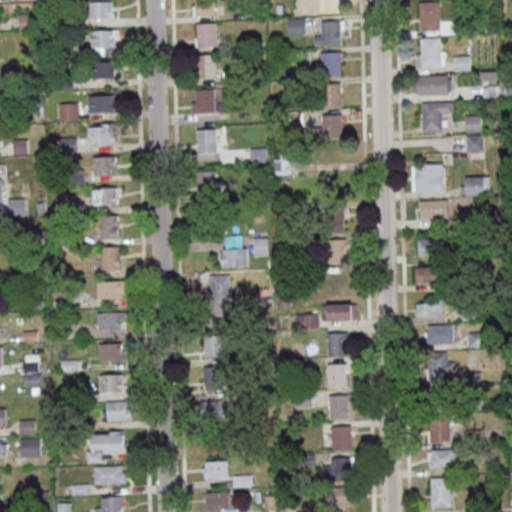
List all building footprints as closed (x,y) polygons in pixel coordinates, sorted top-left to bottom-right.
[(194,0),(211,0),(212,14),(195,15),(194,0)] [(336,0),(337,8),(311,10),(311,5),(314,5),(313,1),(319,1),(318,0),(336,0)] [(87,1),(108,1),(109,18),(88,18),(87,1)] [(418,2),(436,1),(438,32),(419,33),(418,2)] [(63,12),(76,12),(76,25),(63,26),(63,12)] [(18,28),(17,15),(34,14),(35,28),(18,28)] [(302,33),(287,34),(286,18),(302,17),(302,33)] [(456,19),(471,18),(472,33),(456,34),(456,19)] [(339,43),(313,44),(313,36),(320,35),(320,21),(338,20),(339,43)] [(213,22),(214,45),(196,45),(195,23),(213,22)] [(90,29),(116,29),(116,38),(111,38),(112,47),(90,47),(90,29)] [(438,37),(439,51),(442,51),(443,64),(440,64),(440,66),(421,66),(421,65),(415,65),(415,54),(420,53),(419,38),(438,37)] [(72,41),(72,56),(58,56),(58,41),(72,41)] [(339,75),(322,76),(320,52),(337,51),(339,75)] [(213,53),(214,76),(195,77),(194,54),(213,53)] [(468,69),(453,70),(452,55),(468,55),(468,69)] [(90,61),(111,60),(112,77),(91,77),(90,61)] [(479,72),(495,71),(496,80),(480,81),(479,72)] [(58,74),(71,74),(71,88),(58,88),(58,74)] [(416,95),(415,76),(446,75),(446,78),(454,78),(454,87),(446,87),(447,93),(416,95)] [(338,105),(320,107),(319,83),(337,82),(338,105)] [(493,85),(494,96),(487,97),(487,95),(483,96),(482,87),(487,87),(487,85),(493,85)] [(213,111),(190,112),(190,102),(194,102),(193,89),(212,88),(213,110),(213,111)] [(213,110),(212,88),(221,88),(221,95),(224,94),(225,109),(213,110)] [(87,112),(87,95),(109,94),(109,102),(111,102),(112,111),(87,112)] [(450,101),(451,112),(439,112),(440,130),(421,131),(420,102),(450,101)] [(57,103),(74,102),(74,119),(57,119),(57,103)] [(287,125),(286,112),(301,111),(301,125),(287,125)] [(22,121),(7,122),(6,113),(22,112),(22,121)] [(340,114),(340,137),(313,138),(312,127),(321,127),(321,115),(340,114)] [(464,115),(479,114),(479,130),(464,131),(464,115)] [(86,126),(99,126),(99,124),(109,123),(109,132),(112,132),(112,142),(109,142),(109,143),(86,143),(86,126)] [(194,129),(213,128),(215,151),(196,152),(194,129)] [(481,134),(482,151),(466,152),(465,135),(481,134)] [(58,137),(74,136),(75,150),(58,151),(58,137)] [(26,152),(12,153),(11,139),(25,139),(26,152)] [(273,174),(273,144),(286,144),(286,165),(287,165),(287,173),(273,174)] [(249,162),(248,147),(263,147),(263,161),(249,162)] [(91,156),(113,155),(113,172),(92,172),(91,156)] [(441,163),(441,190),(414,191),(414,190),(411,190),(410,166),(413,166),(413,164),(441,163)] [(65,169),(81,168),(82,181),(66,182),(65,169)] [(195,171),(214,170),(214,182),(220,181),(221,193),(196,194),(195,171)] [(464,177),(487,176),(488,194),(464,195),(464,190),(461,190),(460,186),(464,185),(464,177)] [(91,187),(114,186),(114,204),(92,204),(91,187)] [(7,215),(6,199),(23,198),(23,214),(7,215)] [(445,199),(446,216),(418,218),(418,201),(445,199)] [(59,214),(58,201),(80,201),(80,214),(59,214)] [(341,230),(324,231),(323,215),(321,215),(321,208),(341,207),(341,230)] [(99,238),(98,214),(115,214),(116,237),(99,238)] [(51,236),(75,235),(76,244),(51,245),(51,236)] [(240,248),(224,248),(224,235),(240,235),(240,248)] [(266,255),(248,255),(247,238),(265,237),(266,255)] [(344,262),(327,263),(326,239),(342,238),(344,262)] [(416,239),(442,238),(442,253),(417,254),(416,239)] [(100,269),(99,246),(116,245),(116,257),(117,257),(117,269),(100,269)] [(220,265),(219,249),(224,248),(240,248),(246,248),(246,264),(220,265)] [(413,282),(413,267),(434,267),(434,262),(442,262),(442,280),(441,280),(441,282),(413,282)] [(11,279),(10,266),(25,266),(25,278),(11,279)] [(196,271),(206,271),(206,279),(196,279),(196,271)] [(228,274),(230,327),(207,327),(206,311),(210,311),(209,275),(228,274)] [(96,280),(122,280),(123,291),(117,291),(117,296),(96,297),(96,280)] [(40,308),(20,309),(20,299),(40,298),(40,308)] [(418,316),(416,316),(415,304),(417,304),(417,303),(435,302),(435,300),(440,299),(441,316),(418,316)] [(320,304),(348,303),(349,318),(325,319),(325,315),(320,315),(320,304)] [(460,319),(460,304),(475,304),(475,319),(460,319)] [(96,312),(123,311),(123,320),(118,320),(119,328),(97,328),(96,312)] [(294,313),(316,312),(317,326),(307,326),(307,323),(295,323),(294,313)] [(425,325),(450,324),(451,342),(426,342),(425,325)] [(22,340),(21,330),(35,330),(35,340),(22,340)] [(327,356),(326,332),(345,331),(346,355),(327,356)] [(467,346),(467,332),(482,331),(483,346),(467,346)] [(203,335),(222,334),(222,357),(203,357),(203,335)] [(119,341),(120,359),(98,359),(98,342),(119,341)] [(446,379),(427,380),(427,379),(426,379),(425,368),(427,368),(426,352),(444,351),(445,362),(452,361),(453,371),(446,371),(446,379)] [(74,359),(74,369),(59,370),(59,360),(74,359)] [(21,361),(35,360),(36,370),(22,371),(21,361)] [(326,387),(325,364),(344,363),(345,386),(326,387)] [(221,365),(222,388),(204,389),(203,366),(221,365)] [(464,382),(463,372),(478,371),(479,381),(464,382)] [(98,374),(124,373),(125,391),(98,391),(98,374)] [(38,384),(23,385),(22,374),(38,374),(38,384)] [(428,387),(449,386),(450,404),(428,405),(427,394),(429,394),(428,387)] [(61,387),(75,387),(75,397),(61,397),(61,387)] [(309,391),(310,405),(294,406),(294,392),(309,391)] [(346,418),(329,419),(327,395),(345,394),(346,418)] [(479,409),(464,410),(463,398),(478,397),(479,409)] [(202,401),(220,400),(220,419),(202,419),(202,401)] [(105,401),(124,401),(125,408),(129,408),(129,416),(125,416),(125,419),(105,419),(105,401)] [(428,414),(446,414),(447,440),(429,440),(428,414)] [(19,419),(34,418),(34,433),(19,434),(19,419)] [(75,429),(75,420),(89,420),(89,429),(75,429)] [(331,450),(330,426),(347,425),(349,449),(331,450)] [(463,430),(478,429),(478,443),(464,444),(463,430)] [(92,449),(90,450),(89,434),(109,434),(109,432),(121,431),(121,452),(103,452),(102,449),(92,449)] [(20,455),(20,438),(39,437),(39,454),(20,455)] [(453,448),(454,466),(429,468),(428,456),(430,456),(429,450),(453,448)] [(84,450),(90,450),(92,449),(92,452),(99,451),(100,461),(85,462),(84,450)] [(312,464),(294,465),(294,454),(312,453),(312,464)] [(330,481),(330,474),(320,475),(320,466),(329,466),(329,457),(351,456),(352,471),(350,471),(351,480),(330,481)] [(205,460),(225,459),(225,476),(206,477),(205,460)] [(94,482),(93,465),(121,464),(121,472),(125,472),(125,481),(94,482)] [(231,475),(249,474),(249,486),(232,486),(231,475)] [(448,477),(449,506),(431,507),(429,478),(448,477)] [(71,483),(88,482),(88,493),(72,493),(71,483)] [(323,488),(346,486),(347,504),(324,506),(323,488)] [(205,509),(204,492),(225,490),(226,508),(205,509)] [(283,509),(282,492),(301,491),(301,508),(283,509)] [(262,495),(272,494),(273,508),(263,509),(262,495)] [(96,511),(96,507),(103,507),(103,496),(121,495),(121,506),(124,506),(124,511),(96,511)] [(57,511),(57,501),(69,501),(69,511),(57,511)]
